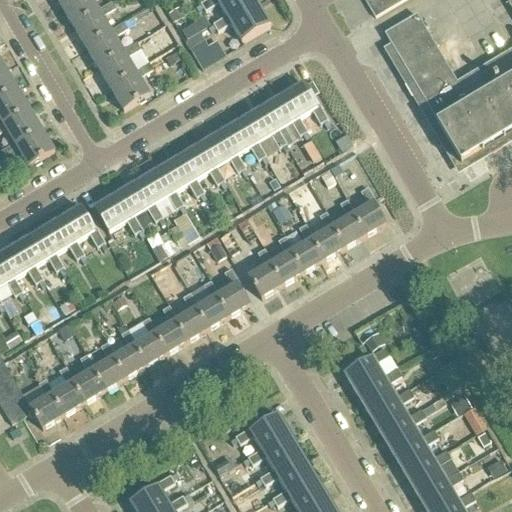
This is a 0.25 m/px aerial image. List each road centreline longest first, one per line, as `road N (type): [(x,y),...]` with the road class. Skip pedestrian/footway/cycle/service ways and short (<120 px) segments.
road 1 (residential): [(97,169),(325,36)]
road 2 (residential): [(64,471),(275,341)]
road 3 (residential): [(446,239),(325,36)]
road 4 (residential): [(275,341),(446,239)]
road 5 (residential): [(376,511),(275,341)]
road 6 (residential): [(97,169),(0,3)]
